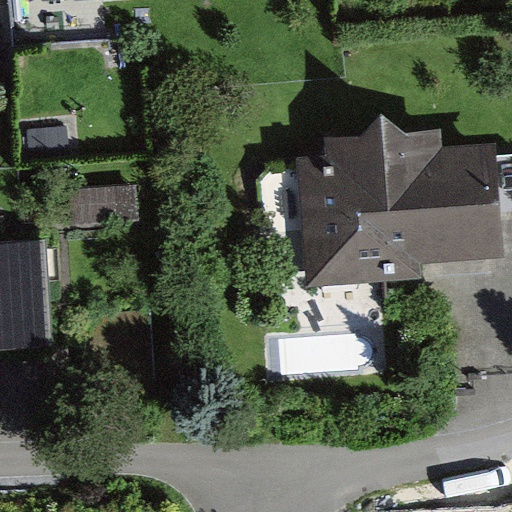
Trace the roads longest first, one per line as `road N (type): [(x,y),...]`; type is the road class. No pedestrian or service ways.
road 1 (residential): [(349,476),(0,483)]
road 2 (residential): [(349,476),(511,438)]
